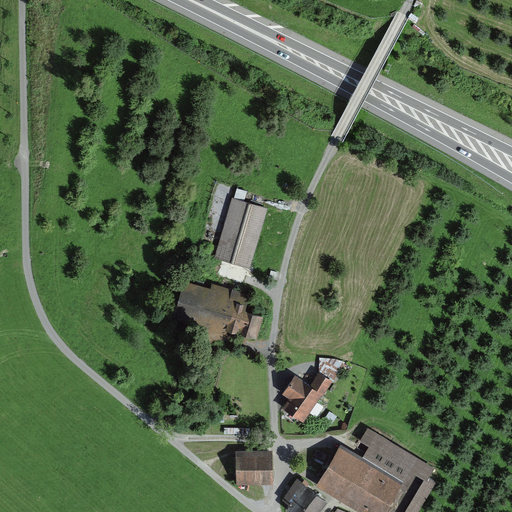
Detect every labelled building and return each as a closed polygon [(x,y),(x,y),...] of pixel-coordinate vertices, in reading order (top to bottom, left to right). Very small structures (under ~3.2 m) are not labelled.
[(267,209),(231,198),(214,257),(250,268),(267,209)] [(230,309),(235,291),(185,275),(171,321),(240,342),(249,314),(230,309)] [(307,422),(334,380),(322,372),(312,388),(299,379),(289,395),(282,406),(307,422)] [(439,469),(369,427),(360,442),(370,448),(364,456),(341,442),(317,483),(364,511),(420,511),(438,482),(433,479),(439,469)] [(235,484),(272,484),(272,452),(235,452),(235,484)] [(291,511),(318,511),(327,501),(298,477),(284,494),(287,508),(291,511)]
